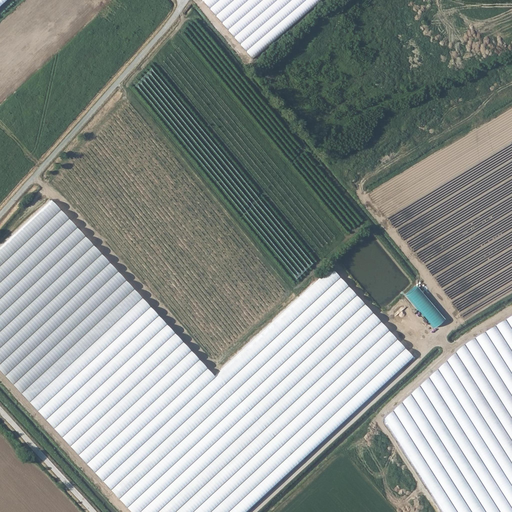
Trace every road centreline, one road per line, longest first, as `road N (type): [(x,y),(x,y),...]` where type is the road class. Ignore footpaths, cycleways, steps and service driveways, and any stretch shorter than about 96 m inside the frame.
road 1 (track): [(0,213),(181,0)]
road 2 (track): [(0,410),(93,511)]
